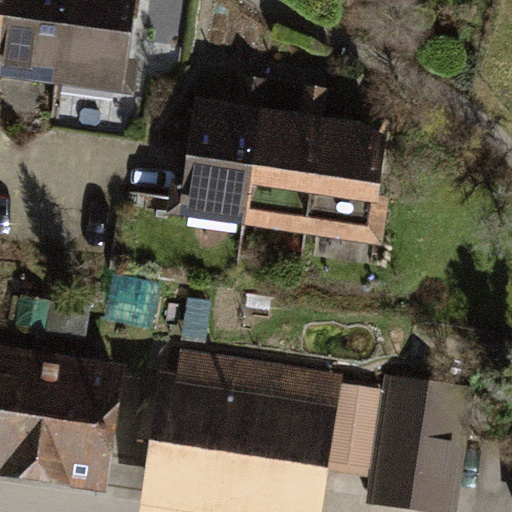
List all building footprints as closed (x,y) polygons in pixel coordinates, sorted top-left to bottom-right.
[(4,0),(0,31),(0,90),(58,99),(72,0),(4,0)] [(72,0),(58,99),(125,109),(140,0),(72,0)] [(243,245),(259,129),(266,85),(239,83),(233,125),(195,120),(178,235),(243,245)] [(308,255),(324,139),(330,98),(305,96),(301,134),(260,130),(243,245),(308,255)] [(373,264),(390,148),(396,133),(377,123),(367,146),(325,139),(309,255),(373,264)] [(130,386),(0,362),(0,486),(108,506),(130,386)] [(346,389),(181,362),(177,386),(163,383),(143,503),(197,511),(320,511),(326,479),(375,488),(387,404),(344,397),(346,389)] [(455,511),(472,400),(389,388),(387,404),(375,488),(371,511),(455,511)]
